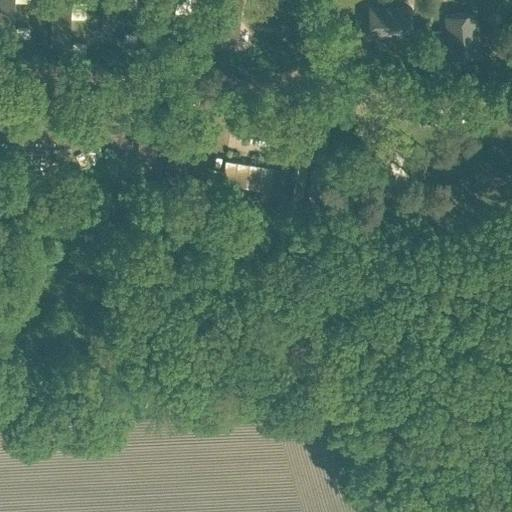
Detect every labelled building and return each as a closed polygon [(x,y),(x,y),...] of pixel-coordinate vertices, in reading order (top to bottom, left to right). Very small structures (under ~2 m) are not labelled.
[(0,0),(0,28),(12,29),(12,0),(0,0)] [(104,0),(104,35),(120,35),(120,0),(104,0)] [(161,0),(156,38),(171,40),(176,0),(161,0)] [(225,0),(221,35),(239,37),(243,0),(225,0)] [(54,2),(52,45),(68,46),(70,2),(54,2)] [(371,36),(411,35),(410,7),(370,8),(371,36)] [(451,57),(479,54),(475,14),(447,17),(451,57)] [(288,23),(277,22),(276,36),(287,37),(288,23)] [(434,41),(444,40),(443,27),(433,27),(434,41)] [(124,32),(124,41),(137,41),(137,32),(124,32)] [(184,41),(183,48),(193,50),(195,42),(184,41)] [(72,42),(72,51),(85,51),(85,42),(72,42)] [(18,138),(40,133),(37,123),(15,129),(18,138)] [(256,138),(252,145),(265,151),(272,137),(248,126),(245,133),(256,138)] [(243,151),(247,138),(224,131),(220,144),(243,151)] [(140,152),(164,152),(164,140),(140,140),(140,152)] [(308,171),(307,157),(295,158),(295,171),(308,171)]
